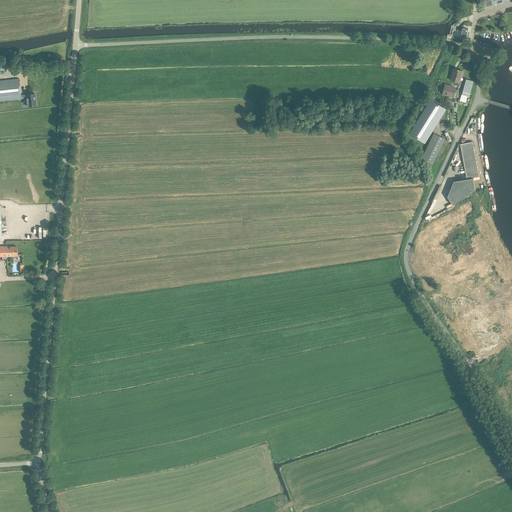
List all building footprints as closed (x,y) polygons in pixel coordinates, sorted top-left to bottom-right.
[(450,80),(459,83),(462,71),(454,68),(450,80)] [(465,78),(463,86),(471,89),(474,81),(465,78)] [(0,81),(0,101),(21,99),(26,98),(27,106),(36,105),(35,93),(26,94),(26,95),(21,95),(19,79),(0,81)] [(442,94),(453,97),(455,88),(450,87),(450,86),(445,85),(442,94)] [(469,96),(471,89),(463,86),(460,94),(469,96)] [(430,99),(409,133),(425,143),(446,109),(430,99)] [(434,133),(422,158),(433,164),(445,138),(434,133)] [(461,144),(467,179),(474,178),(480,177),(473,142),(461,144)] [(454,181),(451,189),(465,188),(469,195),(476,190),(474,178),(467,179),(454,181)] [(453,205),(469,195),(465,188),(451,189),(448,196),(453,205)] [(0,256),(8,257),(8,256),(17,255),(17,246),(8,247),(8,246),(0,246),(0,256)]
